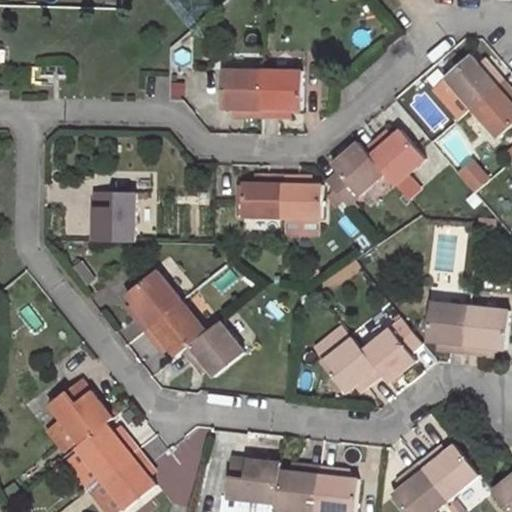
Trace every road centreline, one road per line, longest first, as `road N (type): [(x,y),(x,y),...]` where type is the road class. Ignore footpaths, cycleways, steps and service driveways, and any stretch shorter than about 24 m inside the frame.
road 1 (residential): [(511,385),(446,377),(379,427),(210,407),(172,412),(151,403),(34,258),(27,236),(30,110)]
road 2 (residential): [(511,13),(463,9),(341,123),(305,143),(210,147),(170,111),(30,110)]
